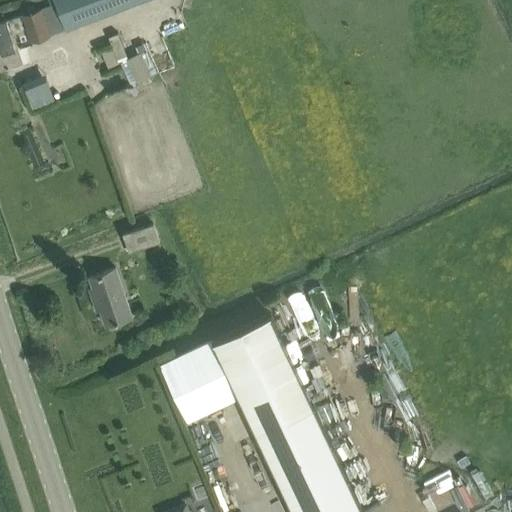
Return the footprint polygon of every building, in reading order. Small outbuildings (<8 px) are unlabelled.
[(54,0),(67,31),(146,0),(54,0)] [(22,17),(31,43),(51,37),(42,10),(22,17)] [(6,20),(2,22),(0,22),(0,55),(15,51),(6,20)] [(112,46),(101,51),(107,68),(119,64),(117,59),(126,56),(117,32),(108,36),(112,46)] [(141,52),(120,61),(130,84),(151,75),(141,52)] [(31,103),(52,94),(42,72),(22,81),(31,103)] [(153,223),(122,234),(129,252),(159,241),(153,223)] [(97,302),(105,324),(132,316),(115,268),(89,277),(93,288),(89,289),(94,303),(97,302)] [(291,511),(363,511),(270,313),(211,341),(291,511)]
